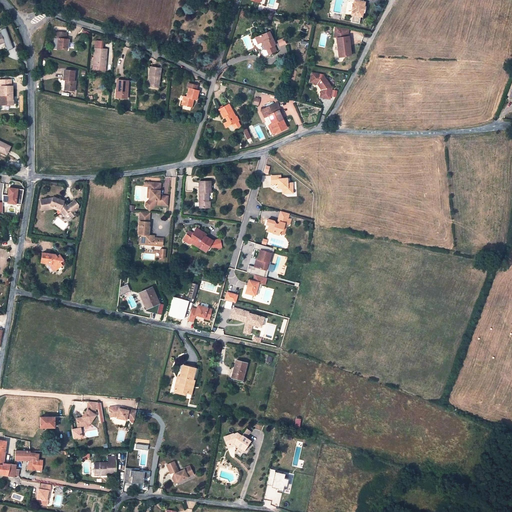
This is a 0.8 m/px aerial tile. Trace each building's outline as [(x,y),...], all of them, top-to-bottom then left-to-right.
[(363,0),(355,0),(354,0),(353,4),(352,4),(351,10),(352,10),(351,15),(352,15),(351,22),(359,24),(360,17),(362,17),(363,13),(363,11),(362,10),(362,8),(364,8),(364,6),(365,2),(363,2),(363,0)] [(337,27),(336,32),(340,33),(339,38),(338,38),(340,58),(350,57),(348,37),(349,30),(337,27)] [(56,32),(55,38),(58,39),(57,42),(57,49),(67,50),(68,40),(66,39),(66,33),(56,32)] [(257,44),(261,43),(263,42),(266,49),(269,54),(276,51),(274,45),(275,45),(269,32),(255,39),(257,44)] [(9,39),(7,33),(1,35),(1,34),(0,34),(0,43),(4,42),(4,41),(9,39)] [(280,46),(286,45),(285,38),(278,40),(280,46)] [(95,41),(94,48),(92,70),(105,71),(107,49),(107,42),(95,41)] [(150,67),(149,76),(151,76),(149,86),(158,87),(161,69),(150,67)] [(59,90),(64,90),(74,91),(75,81),(73,81),(74,71),(64,70),(63,80),(60,80),(59,81),(58,88),(59,90)] [(312,73),(310,83),(318,84),(319,83),(323,90),(322,91),(320,98),(330,100),(332,89),(323,75),(312,73)] [(117,80),(116,90),(118,90),(118,98),(127,99),(128,81),(123,80),(117,80)] [(187,88),(188,88),(186,97),(184,96),(181,105),(192,107),(194,100),(196,100),(199,91),(196,90),(197,86),(188,83),(187,88)] [(5,86),(0,86),(0,88),(0,95),(0,105),(13,105),(13,99),(12,99),(12,97),(13,97),(12,86),(5,86)] [(281,110),(277,103),(261,110),(264,118),(268,116),(272,123),(269,124),(269,125),(274,133),(274,134),(287,128),(279,111),(281,110)] [(238,121),(228,105),(219,110),(223,119),(225,118),(227,121),(229,126),(238,121)] [(0,150),(6,154),(10,147),(0,141),(0,150)] [(280,175),(271,176),(271,183),(277,183),(278,188),(282,188),(283,188),(285,189),(285,193),(292,193),(292,183),(287,183),(287,178),(280,178),(280,175)] [(199,208),(210,208),(210,201),(208,201),(208,193),(211,192),(210,181),(199,181),(199,208)] [(146,202),(145,206),(148,208),(151,209),(156,205),(156,204),(167,205),(168,196),(160,195),(158,192),(159,190),(160,187),(161,183),(151,182),(150,197),(150,199),(146,202)] [(9,189),(8,196),(9,196),(8,202),(16,204),(18,190),(14,190),(11,189),(9,189)] [(61,201),(60,199),(53,197),(53,198),(40,200),(42,210),(53,208),(62,212),(65,215),(67,213),(71,210),(72,213),(74,212),(78,208),(78,205),(74,200),(66,206),(63,202),(61,201)] [(140,211),(139,222),(149,222),(150,212),(140,211)] [(278,215),(277,221),(278,222),(276,224),(275,223),(273,221),(267,219),(265,224),(268,225),(266,230),(272,232),(272,233),(278,234),(279,233),(279,231),(282,229),(284,230),(286,223),(288,224),(290,218),(287,217),(278,215)] [(140,244),(148,245),(148,242),(154,243),(154,239),(154,238),(152,238),(152,236),(150,235),(148,235),(149,227),(149,222),(139,222),(138,235),(141,235),(140,244)] [(186,234),(183,239),(190,243),(192,243),(205,252),(209,246),(214,249),(219,248),(218,240),(212,241),(205,236),(205,237),(202,235),(203,233),(197,228),(193,233),(190,237),(186,234)] [(271,253),(259,249),(257,259),(258,259),(256,267),(265,270),(268,262),(271,253)] [(41,262),(48,263),(51,264),(56,270),(62,266),(60,263),(62,261),(63,260),(59,255),(56,257),(55,255),(42,253),(41,262)] [(254,274),(253,281),(258,282),(264,284),(266,278),(254,274)] [(253,281),(249,279),(245,293),(254,295),(258,282),(253,281)] [(197,283),(190,282),(187,297),(193,298),(197,283)] [(127,284),(120,288),(119,296),(130,291),(127,284)] [(146,309),(159,303),(152,287),(139,293),(142,299),(145,297),(147,302),(144,303),(146,309)] [(237,295),(227,292),(225,300),(235,303),(237,295)] [(188,300),(172,297),(168,315),(183,319),(188,300)] [(226,301),(224,308),(231,309),(233,303),(226,301)] [(159,303),(146,309),(146,311),(157,314),(160,303),(159,303)] [(196,311),(191,310),(188,320),(193,321),(195,314),(204,317),(204,318),(209,319),(212,309),(198,305),(196,308),(196,311)] [(233,308),(230,318),(244,322),(246,321),(247,323),(245,324),(244,328),(250,330),(252,324),(260,327),(263,317),(248,313),(248,312),(233,308)] [(236,360),(231,377),(242,380),(247,363),(236,360)] [(176,378),(174,389),(187,393),(189,386),(191,386),(193,380),(196,368),(182,365),(179,376),(179,379),(176,378)] [(81,417),(76,419),(78,427),(80,426),(85,426),(87,422),(89,424),(96,416),(94,415),(96,412),(96,403),(88,402),(88,410),(81,417)] [(116,407),(109,408),(110,415),(114,414),(114,417),(116,416),(118,416),(117,418),(127,420),(127,418),(131,419),(133,422),(134,423),(137,411),(129,409),(129,410),(123,409),(120,409),(120,407),(116,407)] [(40,417),(40,427),(54,427),(54,417),(40,417)] [(78,427),(72,428),(74,438),(78,437),(79,439),(81,439),(81,437),(82,437),(80,426),(78,427)] [(224,437),(227,446),(235,443),(239,445),(238,446),(243,450),(250,441),(246,438),(250,431),(246,428),(242,436),(237,432),(233,434),(233,433),(224,437)] [(30,452),(15,451),(14,460),(27,461),(28,459),(38,460),(38,454),(34,453),(30,453),(30,452)] [(95,462),(95,473),(102,473),(102,475),(107,475),(107,473),(116,473),(116,456),(108,457),(108,462),(95,462)] [(38,460),(28,459),(27,461),(27,466),(29,466),(29,469),(35,470),(35,467),(42,468),(42,460),(38,460)] [(172,477),(174,481),(177,480),(178,481),(190,476),(188,472),(191,471),(189,465),(183,468),(184,469),(178,472),(174,462),(167,465),(171,473),(174,472),(174,473),(174,475),(173,475),(172,477)] [(0,474),(11,477),(14,477),(15,475),(15,469),(16,465),(14,465),(4,464),(3,465),(0,464),(0,474)] [(139,469),(126,468),(124,481),(133,483),(133,486),(139,487),(139,483),(143,484),(144,477),(149,478),(150,473),(139,471),(139,469)] [(275,471),(270,470),(267,486),(278,488),(277,491),(283,492),(284,487),(287,487),(288,480),(284,479),(285,475),(275,473),(275,471)] [(51,484),(42,483),(41,489),(39,489),(37,498),(38,498),(37,503),(44,505),(45,500),(47,500),(47,495),(48,491),(50,491),(51,484)]
